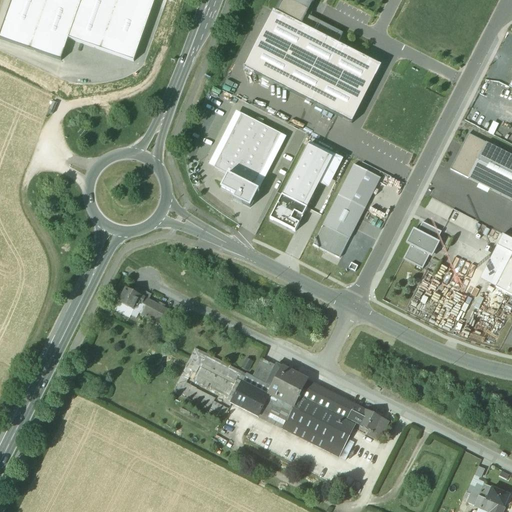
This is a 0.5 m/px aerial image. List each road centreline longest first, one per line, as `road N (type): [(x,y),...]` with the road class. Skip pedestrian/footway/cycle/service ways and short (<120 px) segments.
road 1 (residential): [(511,2),(354,311)]
road 2 (track): [(61,162),(37,156),(55,114),(124,99),(151,80),(180,0)]
road 3 (track): [(11,381),(52,277),(19,202),(37,156)]
road 4 (residential): [(322,374),(125,275)]
road 5 (residential): [(322,374),(511,471)]
road 6 (primary): [(0,461),(95,274)]
road 7 (unclassified): [(196,226),(354,311)]
road 8 (unclassified): [(354,311),(445,354),(511,373)]
road 9 (track): [(241,425),(234,448),(245,462),(341,511)]
